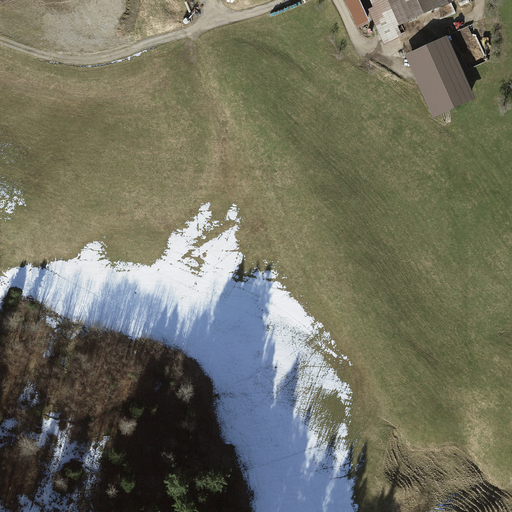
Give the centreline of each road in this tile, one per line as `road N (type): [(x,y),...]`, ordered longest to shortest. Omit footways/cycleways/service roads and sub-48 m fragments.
road 1 (track): [(285,0),(103,56),(71,60),(0,41)]
road 2 (track): [(475,0),(467,19),(377,54),(353,43),(335,0)]
